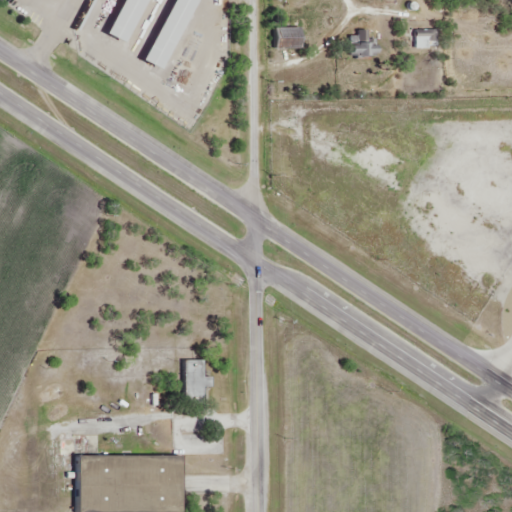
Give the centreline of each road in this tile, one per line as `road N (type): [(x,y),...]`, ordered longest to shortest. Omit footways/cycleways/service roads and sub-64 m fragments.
road 1 (tertiary): [(511,389),(0,50)]
road 2 (tertiary): [(0,93),(511,431)]
road 3 (tertiary): [(254,217),(259,511)]
road 4 (residential): [(254,217),(251,0)]
